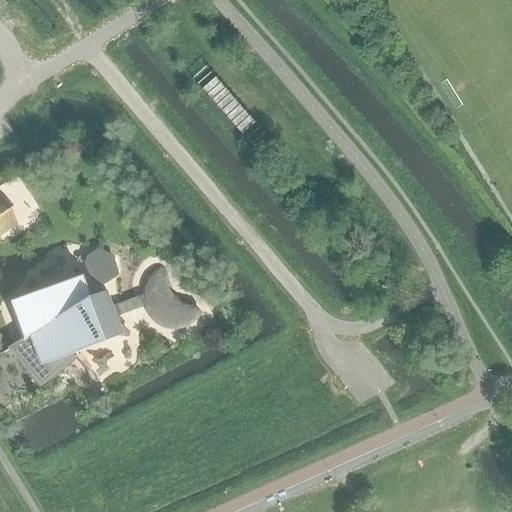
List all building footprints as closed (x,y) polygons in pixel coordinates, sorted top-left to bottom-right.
[(215,77),(202,89),(241,134),(254,122),(215,77)] [(11,205),(0,197),(0,209),(2,216),(16,225),(11,205)] [(93,252),(99,285),(125,279),(118,247),(93,252)] [(149,265),(148,266),(146,268),(144,271),(142,274),(140,276),(139,280),(138,283),(137,286),(137,289),(137,293),(137,296),(138,299),(139,303),(140,306),(141,309),(142,310),(143,312),(145,314),(147,317),(149,319),(152,321),(155,323),(158,325),(161,326),(164,327),(167,328),(171,328),(174,328),(177,328),(181,327),(184,326),(187,325),(190,324),(193,322),(196,320),(198,318),(199,317),(200,315),(200,314),(200,312),(199,311),(198,310),(197,308),(196,307),(193,307),(189,306),(186,304),(183,303),(180,301),(177,299),(175,297),(172,294),(170,292),(168,289),(166,286),(165,282),(164,279),(163,276),(162,272),(162,269),(161,268),(161,266),(160,265),(159,264),(157,263),(156,263),(155,263),(153,263),(152,263),(150,264),(149,265)] [(106,292),(87,303),(80,282),(11,309),(21,341),(14,345),(0,354),(0,355),(6,352),(15,347),(33,377),(60,361),(69,356),(67,354),(121,332),(116,320),(112,309),(106,292)] [(112,309),(116,320),(142,310),(141,309),(140,306),(139,303),(138,299),(112,309)] [(15,347),(6,352),(37,387),(41,391),(57,375),(66,368),(60,361),(33,377),(15,347)]
